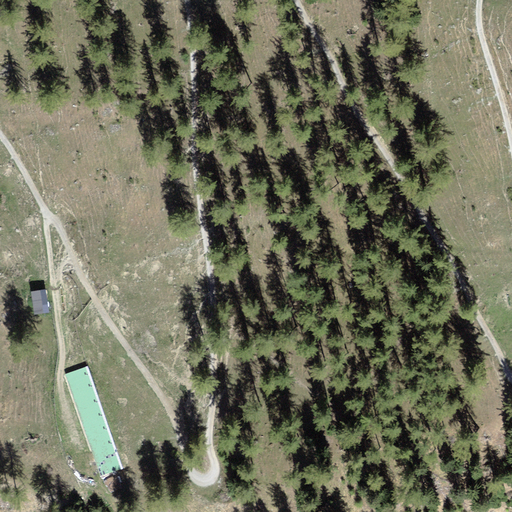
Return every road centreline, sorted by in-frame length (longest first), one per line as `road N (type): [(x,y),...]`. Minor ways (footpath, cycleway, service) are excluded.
road 1 (track): [(0,135),(84,286),(156,391),(193,479),(212,472),(185,0)]
road 2 (track): [(291,0),(341,98),(511,379)]
road 3 (track): [(511,167),(476,0)]
